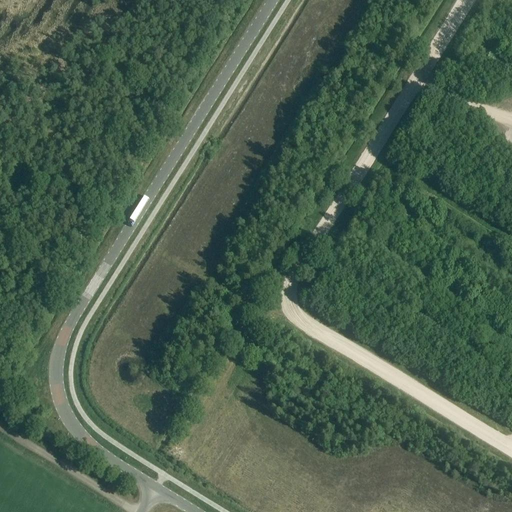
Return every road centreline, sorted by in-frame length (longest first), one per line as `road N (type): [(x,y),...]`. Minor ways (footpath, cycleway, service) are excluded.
road 1 (track): [(511,450),(295,316),(286,294),(469,0)]
road 2 (tertiary): [(156,488),(101,453),(71,422),(58,396),(56,358),(273,0)]
road 3 (track): [(132,511),(0,427)]
